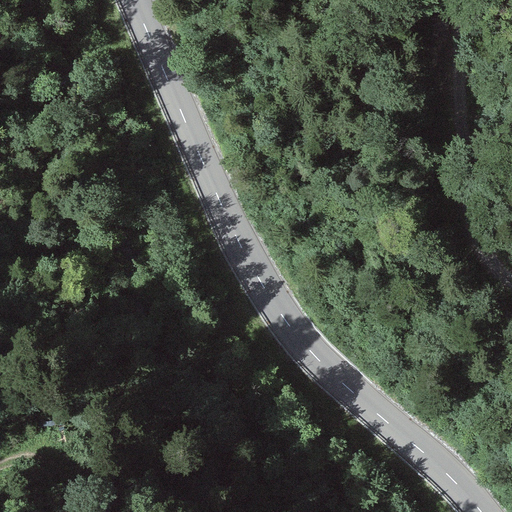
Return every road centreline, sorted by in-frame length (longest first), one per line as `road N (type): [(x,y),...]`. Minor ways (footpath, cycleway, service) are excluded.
road 1 (tertiary): [(483,511),(287,320),(222,206),(134,0)]
road 2 (track): [(468,0),(464,183),(481,246),(511,281)]
